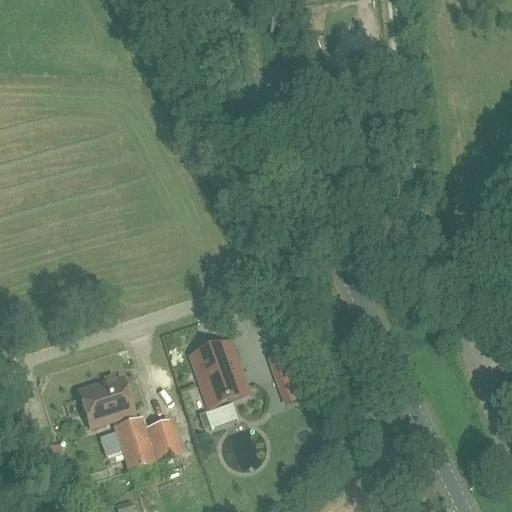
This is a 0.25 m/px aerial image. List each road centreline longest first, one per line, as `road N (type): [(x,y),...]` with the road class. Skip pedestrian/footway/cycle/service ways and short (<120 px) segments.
road 1 (tertiary): [(466,511),(209,0)]
road 2 (residential): [(426,511),(309,322),(271,293),(246,291),(0,368)]
road 3 (track): [(283,298),(136,0)]
road 4 (track): [(427,251),(395,0)]
road 5 (unclassified): [(511,471),(427,251)]
